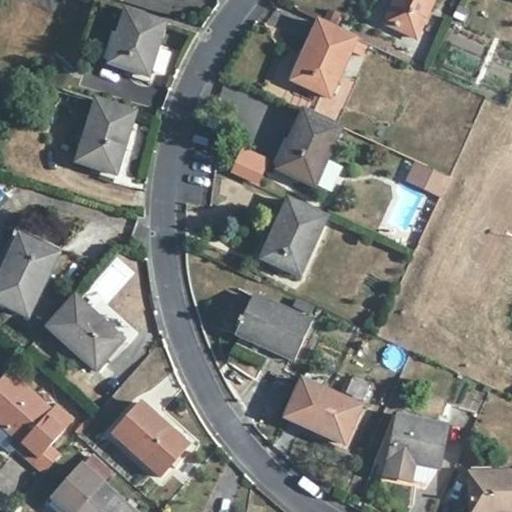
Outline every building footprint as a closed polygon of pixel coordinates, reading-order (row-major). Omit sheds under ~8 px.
[(432,0),(394,0),(384,25),(415,40),(432,0)] [(163,25),(126,12),(109,66),(147,78),(163,25)] [(357,41),(318,22),(291,82),(330,99),(352,52),(357,41)] [(368,45),(357,41),(352,52),(363,57),(368,45)] [(135,115),(97,101),(76,163),(115,176),(135,115)] [(341,129),(303,111),(276,170),(315,187),(341,129)] [(258,186),(270,160),(242,147),(230,174),(258,186)] [(449,177),(430,169),(423,183),(427,188),(442,194),(449,177)] [(327,218),(288,201),(261,260),(300,277),(327,218)] [(57,256),(19,238),(0,277),(0,304),(27,318),(57,256)] [(311,324),(252,297),(236,335),(295,362),(311,324)] [(123,341),(75,298),(47,328),(95,371),(123,341)] [(50,410),(7,372),(0,379),(0,425),(2,428),(20,444),(14,451),(30,466),(33,464),(42,473),(56,459),(46,450),(72,421),(54,406),(50,410)] [(361,409),(302,380),(285,418),(344,447),(361,409)] [(187,448),(139,405),(112,434),(161,477),(187,448)] [(398,416),(392,415),(379,482),(413,490),(427,489),(437,470),(445,426),(398,416)] [(20,444),(2,428),(0,430),(0,438),(14,451),(20,444)] [(109,475),(90,458),(49,504),(57,511),(133,511),(101,483),(109,475)] [(511,511),(511,474),(470,475),(469,511),(511,511)]
